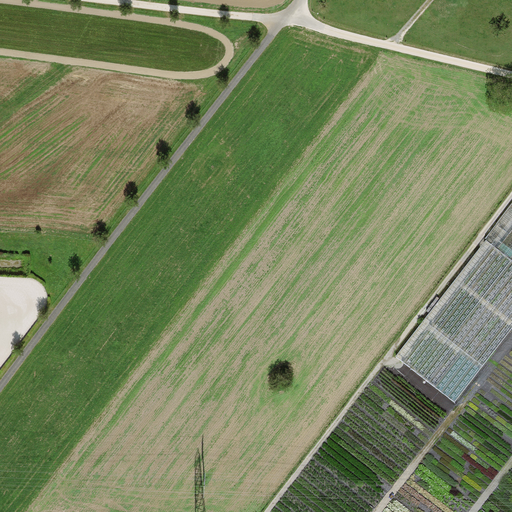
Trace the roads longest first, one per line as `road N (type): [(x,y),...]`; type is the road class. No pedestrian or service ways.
road 1 (unclassified): [(0,383),(296,0)]
road 2 (track): [(511,74),(279,19),(93,0)]
road 3 (track): [(266,511),(511,195)]
road 4 (unknown): [(192,77),(212,75),(231,56),(202,27),(0,1)]
road 5 (unknown): [(68,61),(192,77)]
